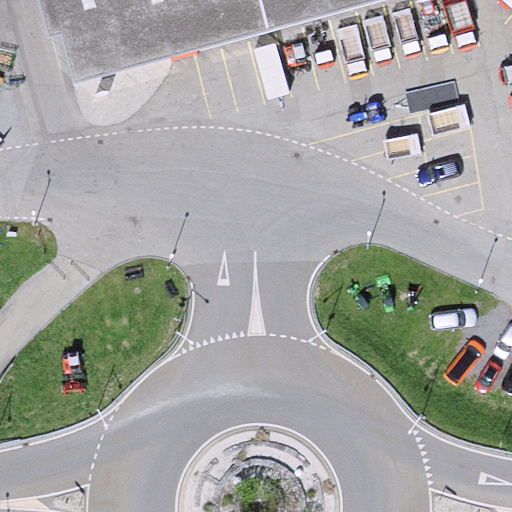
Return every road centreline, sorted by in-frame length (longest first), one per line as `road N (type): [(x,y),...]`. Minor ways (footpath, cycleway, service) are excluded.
road 1 (residential): [(243,232),(373,210),(511,287)]
road 2 (unclassified): [(243,232),(209,197),(113,174),(0,186)]
road 3 (unknown): [(113,174),(44,0)]
road 4 (unclassified): [(247,387),(243,232)]
road 5 (primary): [(511,489),(366,459)]
road 6 (primary): [(366,459),(336,420),(302,399),(247,387)]
road 7 (primary): [(140,446),(0,474)]
road 8 (primary): [(247,387),(210,393),(171,413),(140,446)]
